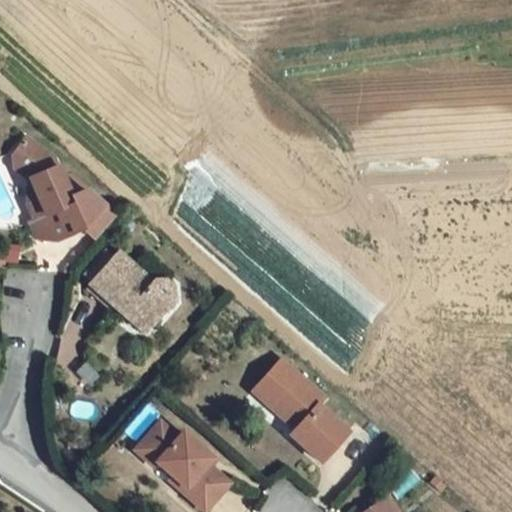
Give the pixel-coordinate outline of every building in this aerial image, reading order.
[(60,165),(30,139),(16,157),(19,169),(35,181),(30,205),(35,221),(31,223),(39,243),(55,247),(76,239),(72,226),(81,222),(74,204),(60,165)] [(91,198),(74,204),(81,222),(72,226),(76,239),(83,236),(104,212),(91,198)] [(115,221),(104,212),(83,236),(93,245),(115,221)] [(122,250),(94,283),(128,314),(135,307),(155,325),(177,300),(176,286),(168,279),(157,279),(156,281),(122,250)] [(135,307),(128,314),(149,332),(155,325),(135,307)] [(252,396),(265,407),(292,378),(280,366),(252,396)] [(317,466),(343,437),(315,409),(321,404),(292,378),(265,407),(292,434),(288,440),(317,466)] [(391,425),(400,415),(388,404),(378,415),(391,425)] [(161,423),(139,448),(139,455),(149,464),(156,464),(185,490),(182,494),(201,511),(205,511),(229,486),(208,467),(213,461),(184,434),(178,440),(161,423)] [(387,511),(381,502),(364,511),(387,511)]
